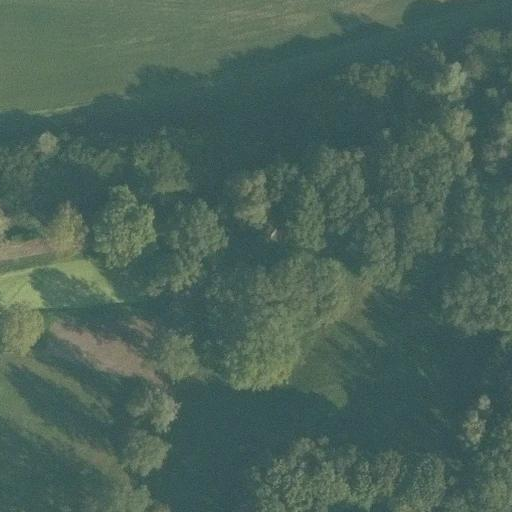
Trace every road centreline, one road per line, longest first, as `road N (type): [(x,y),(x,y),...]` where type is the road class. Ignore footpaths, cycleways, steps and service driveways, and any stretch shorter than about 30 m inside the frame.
road 1 (track): [(0,122),(267,81),(511,6)]
road 2 (track): [(511,397),(474,511)]
